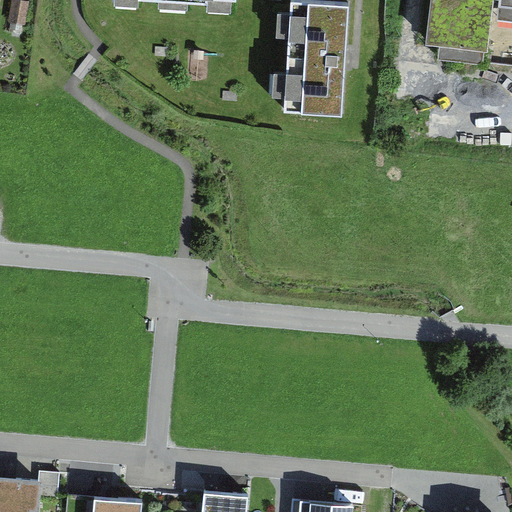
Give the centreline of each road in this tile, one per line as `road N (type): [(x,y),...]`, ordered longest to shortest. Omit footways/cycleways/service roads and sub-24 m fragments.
road 1 (residential): [(511,338),(199,311),(172,290)]
road 2 (residential): [(172,290),(149,268),(0,253)]
road 3 (residential): [(157,457),(172,290)]
